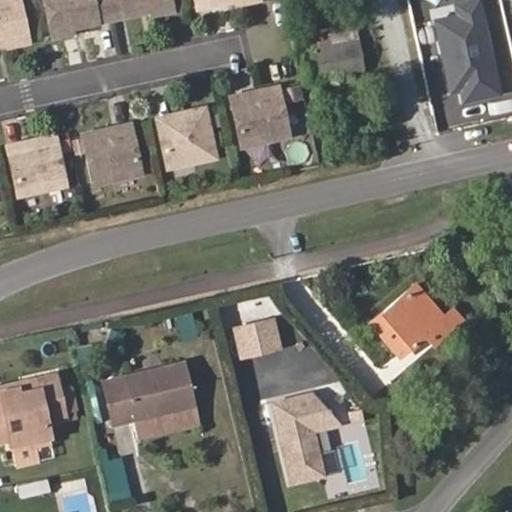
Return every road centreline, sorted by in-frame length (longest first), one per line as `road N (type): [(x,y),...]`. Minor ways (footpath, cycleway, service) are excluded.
road 1 (tertiary): [(0,284),(91,248),(511,153)]
road 2 (residential): [(241,48),(0,100)]
road 3 (residential): [(428,511),(511,423)]
